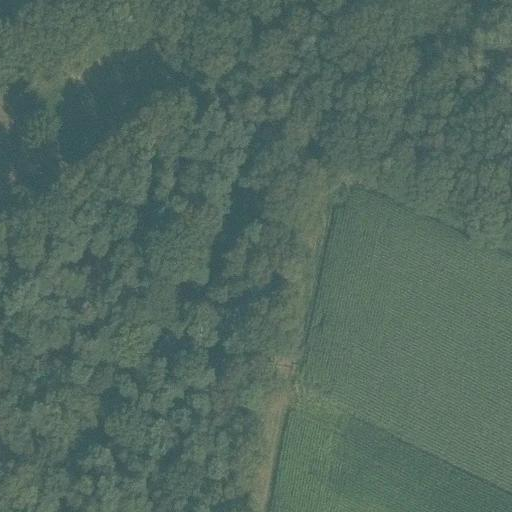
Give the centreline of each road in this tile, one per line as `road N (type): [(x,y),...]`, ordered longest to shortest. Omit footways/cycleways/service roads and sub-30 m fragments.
road 1 (track): [(456,0),(310,158),(38,511)]
road 2 (track): [(255,511),(310,158)]
